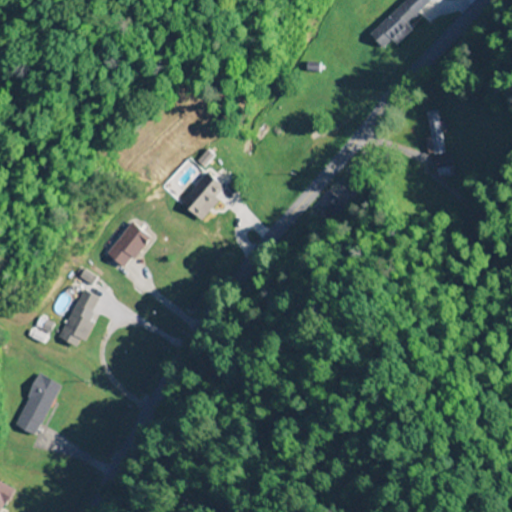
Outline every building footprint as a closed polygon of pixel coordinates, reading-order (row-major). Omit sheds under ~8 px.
[(403,0),(373,33),(386,44),(389,40),(393,44),(431,3),(428,0),(403,0)] [(452,178),(450,154),(442,155),(438,111),(426,113),(432,180),(452,178)] [(222,189),(204,172),(176,201),(197,222),(218,201),(214,196),(222,189)] [(149,241),(131,224),(101,254),(119,271),(149,241)] [(75,351),(98,301),(77,291),(55,341),(75,351)]
